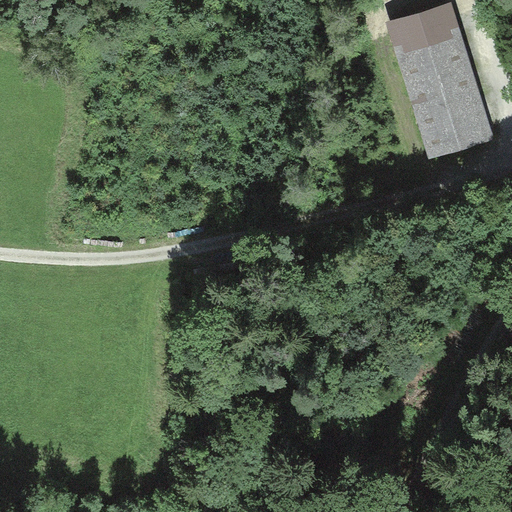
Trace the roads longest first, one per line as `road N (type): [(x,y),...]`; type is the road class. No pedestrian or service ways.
road 1 (track): [(0,256),(56,263),(137,257),(511,171)]
road 2 (track): [(511,313),(403,511)]
